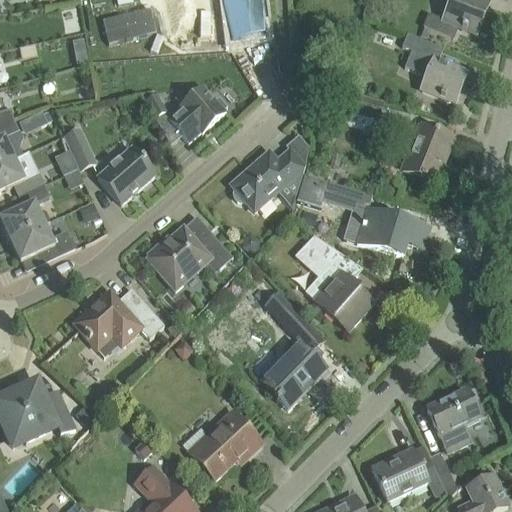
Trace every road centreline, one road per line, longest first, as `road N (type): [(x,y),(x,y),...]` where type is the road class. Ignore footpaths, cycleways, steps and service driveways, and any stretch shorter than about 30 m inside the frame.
road 1 (residential): [(0,313),(84,273),(290,98)]
road 2 (residential): [(270,511),(456,320)]
road 3 (residential): [(456,320),(488,186)]
